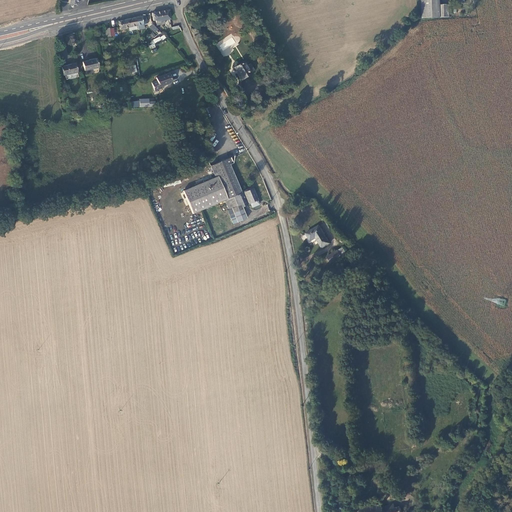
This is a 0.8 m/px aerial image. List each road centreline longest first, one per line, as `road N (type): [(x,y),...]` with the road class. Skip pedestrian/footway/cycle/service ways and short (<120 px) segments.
road 1 (unclassified): [(320,511),(279,208),(175,0)]
road 2 (secondary): [(0,36),(153,0)]
